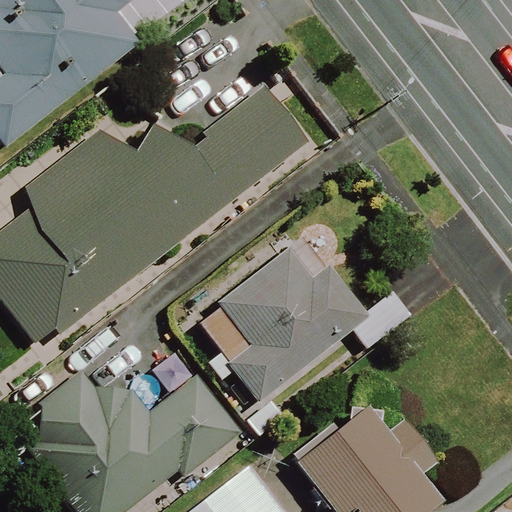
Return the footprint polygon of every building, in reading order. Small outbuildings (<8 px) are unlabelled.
[(0,0),(0,152),(130,53),(102,17),(117,5),(113,0),(0,0)] [(299,155),(253,95),(180,150),(165,130),(118,164),(99,139),(17,202),(28,216),(0,237),(0,316),(31,357),(299,155)] [(260,401),(342,340),(356,358),(404,322),(385,296),(356,317),(324,273),(315,279),(293,250),(188,329),(211,358),(199,367),(214,387),(226,379),(249,410),(252,413),(237,425),(251,444),(277,424),(260,401)] [(96,415),(71,383),(15,426),(32,449),(21,458),(62,511),(128,511),(172,479),(177,485),(233,443),(189,386),(135,428),(114,401),(96,415)] [(412,451),(375,400),(284,466),(317,511),(429,511),(432,511),(396,462),(412,451)] [(269,511),(239,473),(190,511),(269,511)]
